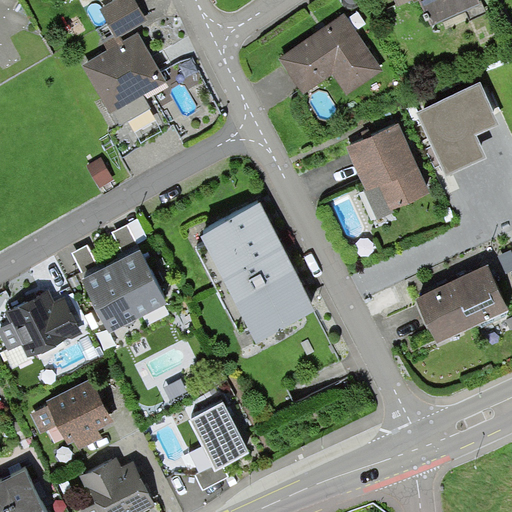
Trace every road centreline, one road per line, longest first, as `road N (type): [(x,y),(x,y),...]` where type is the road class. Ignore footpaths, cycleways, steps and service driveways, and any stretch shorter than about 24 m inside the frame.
road 1 (residential): [(256,129),(417,443)]
road 2 (residential): [(0,278),(256,129)]
road 3 (secondary): [(417,443),(254,511)]
